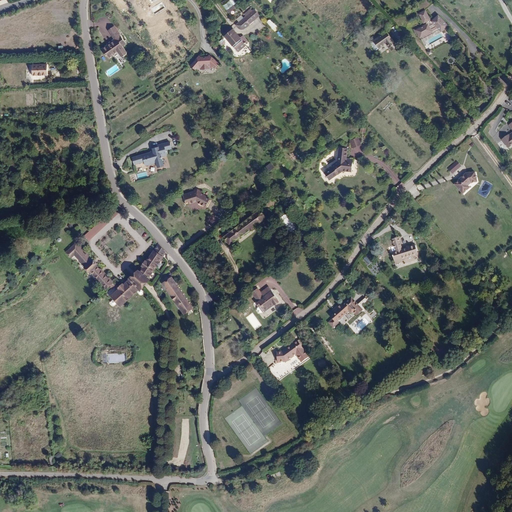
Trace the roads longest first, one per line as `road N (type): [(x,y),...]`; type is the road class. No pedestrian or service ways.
road 1 (residential): [(511,81),(417,175),(322,298),(209,379)]
road 2 (residential): [(83,0),(113,178),(201,289),(209,379)]
road 3 (track): [(511,311),(449,369),(370,402),(282,456),(212,480)]
